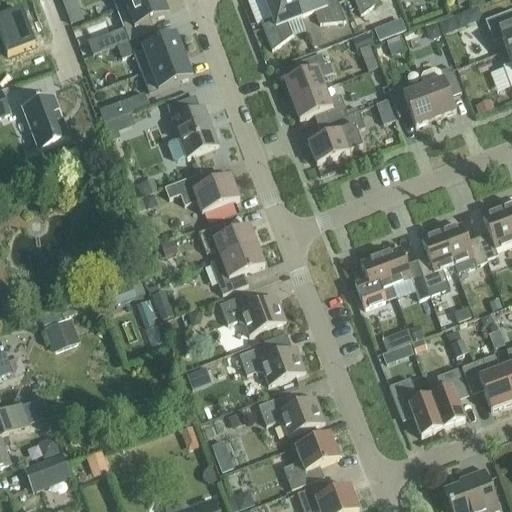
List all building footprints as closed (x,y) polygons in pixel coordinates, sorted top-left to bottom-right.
[(65,0),(72,25),(89,20),(83,0),(65,0)] [(111,0),(117,15),(156,0),(111,0)] [(168,20),(160,0),(156,0),(117,15),(129,46),(155,37),(151,26),(168,20)] [(301,21),(292,0),(263,0),(272,21),(261,26),(272,54),(292,39),(293,39),(288,26),(301,21)] [(322,0),(292,0),(301,21),(315,15),(320,29),(345,26),(346,25),(335,0),(327,0),(323,2),(322,0)] [(352,0),(360,20),(361,19),(381,4),(379,0),(352,0)] [(22,13),(4,19),(0,9),(0,40),(7,59),(36,49),(22,13)] [(458,14),(459,27),(482,26),(482,13),(458,14)] [(502,42),(507,54),(511,52),(511,16),(511,14),(485,24),(493,45),(502,42)] [(403,19),(379,24),(382,41),(407,36),(403,19)] [(91,22),(76,28),(86,54),(101,48),(91,22)] [(177,41),(134,58),(142,79),(185,63),(177,41)] [(511,52),(507,54),(498,58),(511,93),(511,92),(511,52)] [(284,85),(292,105),(324,92),(320,81),(332,77),(329,68),(325,69),(320,58),(294,68),(298,79),(284,85)] [(193,84),(185,63),(142,79),(150,100),(193,84)] [(420,83),(423,91),(435,124),(456,116),(450,101),(461,97),(451,71),(440,75),(434,72),(422,76),(420,83)] [(435,124),(423,91),(412,95),(409,87),(388,95),(398,121),(410,117),(415,131),(435,124)] [(329,103),(328,102),(324,92),(292,105),(299,125),(314,120),(318,131),(359,115),(356,110),(346,114),(340,99),(329,103)] [(1,96),(0,95),(0,121),(9,118),(1,96)] [(53,99),(22,111),(39,155),(70,144),(53,99)] [(178,166),(219,150),(203,110),(199,112),(195,100),(167,110),(179,142),(170,145),(168,150),(173,164),(178,166)] [(390,100),(379,104),(387,126),(398,122),(390,100)] [(494,100),(478,104),(481,116),(497,112),(494,100)] [(359,115),(318,131),(322,142),(308,147),(316,170),(361,152),(355,136),(365,132),(359,115)] [(164,192),(169,204),(180,199),(184,211),(197,206),(202,218),(239,204),(230,180),(206,189),(202,178),(164,192)] [(511,210),(502,214),(511,240),(511,210)] [(488,238),(478,242),(486,264),(498,260),(495,254),(511,247),(511,240),(502,214),(482,222),(488,238)] [(217,254),(221,264),(257,250),(249,230),(228,238),(224,227),(198,237),(206,258),(217,254)] [(461,230),(441,237),(453,270),(464,266),(467,274),(487,266),(486,264),(478,242),(467,246),(461,230)] [(427,261),(417,265),(425,287),(427,293),(447,286),(443,274),(453,270),(441,237),(421,245),(427,261)] [(257,250),(221,264),(225,274),(214,278),(222,300),(248,290),(244,278),(264,271),(257,250)] [(400,253),(380,260),(392,291),(410,284),(418,305),(430,301),(427,293),(425,287),(417,265),(406,269),(400,253)] [(366,284),(355,288),(365,313),(395,301),(392,291),(380,260),(360,268),(366,284)] [(131,289),(131,288),(108,296),(113,309),(145,297),(140,285),(131,289)] [(0,321),(11,318),(14,310),(7,292),(0,288),(0,321)] [(219,309),(227,330),(238,325),(244,328),(249,341),(286,326),(276,301),(250,311),(245,299),(219,309)] [(136,307),(145,332),(153,328),(151,323),(157,321),(150,302),(136,307)] [(70,322),(44,332),(53,357),(80,346),(70,322)] [(460,328),(449,333),(459,356),(470,352),(460,328)] [(411,329),(382,337),(389,363),(418,355),(411,329)] [(239,360),(246,380),(258,376),(263,378),(268,391),(305,377),(295,351),(269,361),(265,350),(239,360)] [(0,380),(10,377),(0,352),(0,380)] [(511,369),(500,373),(511,405),(511,352),(506,355),(511,369)] [(511,407),(511,405),(500,373),(494,359),(461,372),(470,396),(482,391),(491,415),(511,407)] [(208,365),(188,374),(194,389),(214,381),(208,365)] [(442,395),(430,400),(443,434),(465,425),(455,401),(467,397),(458,373),(436,381),(442,395)] [(443,434),(430,400),(418,404),(410,383),(389,391),(401,422),(412,418),(421,442),(443,434)] [(258,410),(266,431),(277,426),(283,429),(288,442),(325,427),(315,402),(289,412),(284,400),(258,410)] [(0,417),(0,472),(10,469),(0,441),(0,440),(29,430),(22,410),(0,417)] [(200,450),(192,430),(180,435),(188,455),(200,450)] [(212,444),(225,476),(240,470),(227,438),(212,444)] [(283,473),(291,495),(319,484),(314,473),(338,464),(337,461),(341,460),(337,449),(333,450),(329,439),(295,452),(301,466),(283,473)] [(111,475),(108,455),(93,458),(96,477),(111,475)] [(69,479),(62,460),(25,474),(32,492),(69,479)] [(449,511),(450,511),(449,511),(498,511),(484,474),(459,484),(460,488),(443,494),(444,497),(441,498),(445,511),(449,511)] [(356,511),(349,491),(325,500),(321,489),(297,498),(302,511),(356,511)]
